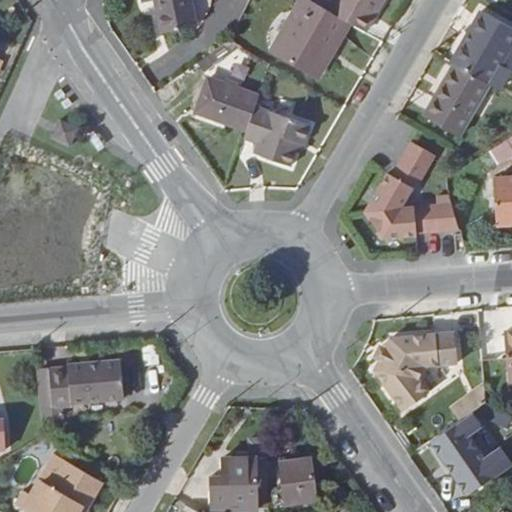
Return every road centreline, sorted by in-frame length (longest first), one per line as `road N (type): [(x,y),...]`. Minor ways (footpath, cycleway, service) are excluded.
road 1 (residential): [(223,249),(62,12)]
road 2 (residential): [(436,0),(295,248)]
road 3 (residential): [(299,347),(417,511)]
road 4 (residential): [(0,320),(198,304)]
road 5 (residential): [(322,297),(511,279)]
road 6 (residential): [(228,352),(136,511)]
